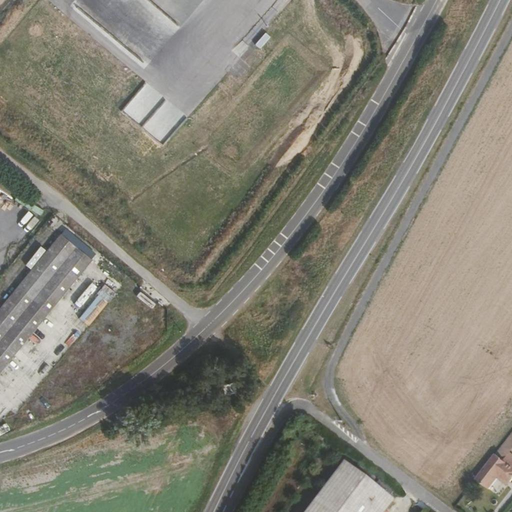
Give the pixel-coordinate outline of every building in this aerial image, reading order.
[(145,82),(121,110),(163,145),(187,117),(145,82)] [(0,373),(88,266),(57,241),(0,309),(0,373)] [(106,274),(127,291),(133,283),(112,266),(106,274)] [(233,399),(230,385),(218,388),(221,401),(233,399)] [(498,480),(501,476),(511,483),(511,481),(511,468),(505,463),(496,456),(477,481),(489,491),(498,480)] [(386,511),(393,503),(344,465),(308,511),(386,511)] [(511,483),(501,476),(498,480),(508,488),(511,483)]
